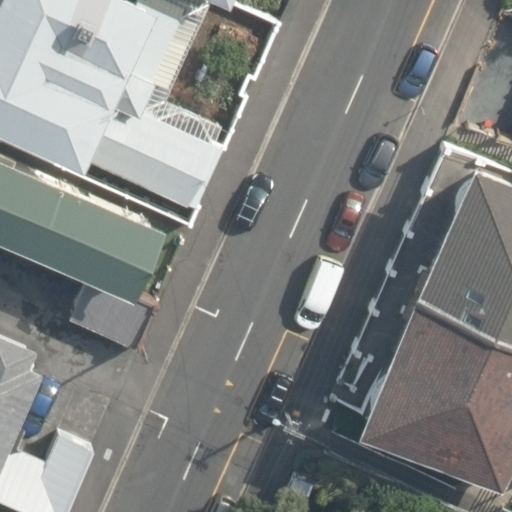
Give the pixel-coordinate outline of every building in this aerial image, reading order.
[(200,0),(0,0),(0,114),(191,197),(225,120),(160,92),(200,0)] [(511,162),(470,144),(411,275),(511,320),(511,162)] [(152,221),(0,148),(0,229),(120,287),(152,221)] [(511,464),(511,320),(411,275),(350,410),(505,480),(511,464)] [(0,491),(45,511),(47,511),(85,430),(51,414),(36,447),(0,430),(0,427),(32,356),(18,349),(25,334),(0,323),(0,491)]
